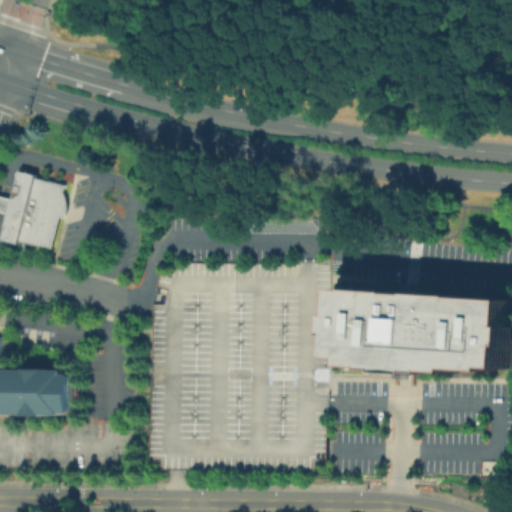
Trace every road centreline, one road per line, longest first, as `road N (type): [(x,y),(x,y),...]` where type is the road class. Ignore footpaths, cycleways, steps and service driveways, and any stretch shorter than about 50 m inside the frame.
road 1 (primary): [(1,78),(245,147),(511,184)]
road 2 (tertiary): [(0,500),(389,504),(440,511)]
road 3 (primary): [(511,155),(285,124),(120,84)]
